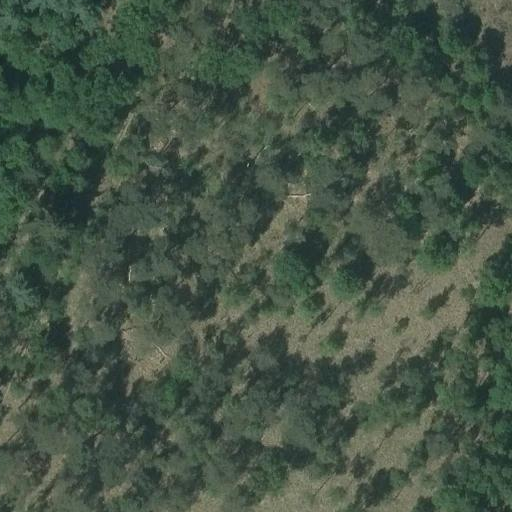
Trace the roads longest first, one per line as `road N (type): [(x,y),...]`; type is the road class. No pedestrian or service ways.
road 1 (track): [(178,0),(0,392)]
road 2 (track): [(355,0),(422,32),(511,134)]
